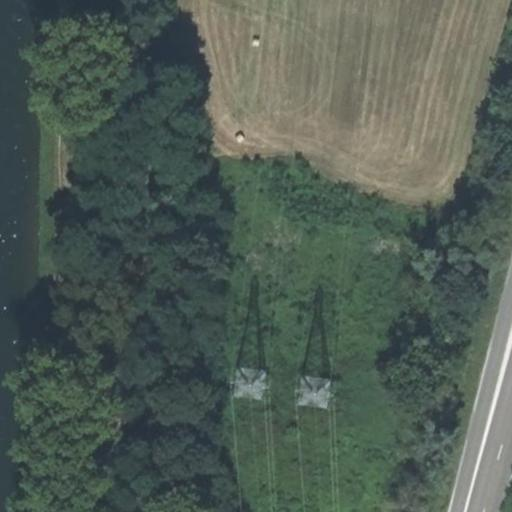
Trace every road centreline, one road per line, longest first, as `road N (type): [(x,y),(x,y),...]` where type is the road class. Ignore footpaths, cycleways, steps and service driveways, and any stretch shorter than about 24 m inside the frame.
road 1 (track): [(145,0),(151,171),(138,511)]
road 2 (track): [(53,511),(63,0)]
road 3 (primary): [(511,386),(477,511)]
